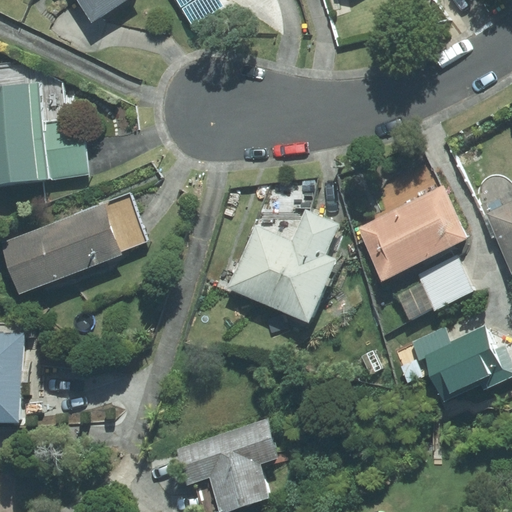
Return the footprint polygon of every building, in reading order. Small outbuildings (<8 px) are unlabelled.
[(125,0),(78,0),(92,21),(125,0)] [(0,90),(0,180),(1,189),(47,181),(48,186),(93,179),(85,131),(74,133),(72,122),(42,127),(35,84),(0,90)] [(443,185),(357,226),(382,279),(469,237),(443,185)] [(511,200),(486,213),(511,268),(511,200)] [(112,203),(11,242),(32,295),(132,255),(112,203)] [(328,256),(340,225),(308,211),(295,242),(257,225),(229,291),(311,325),(338,260),(328,256)] [(410,322),(481,289),(464,254),(419,275),(423,284),(398,296),(410,322)] [(427,348),(447,394),(507,367),(487,321),(427,348)] [(34,332),(0,332),(0,421),(33,422),(34,332)] [(118,364),(37,388),(48,425),(129,400),(118,364)] [(274,417),(185,453),(200,488),(221,479),(234,511),(245,511),(286,496),(272,462),(290,455),(274,417)]
